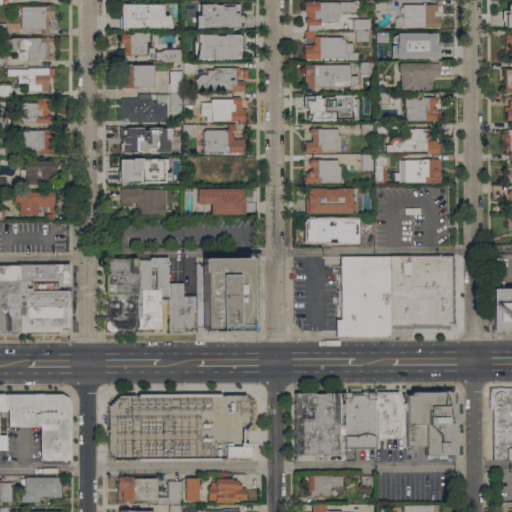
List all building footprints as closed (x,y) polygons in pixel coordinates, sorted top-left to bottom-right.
[(385,0),(385,10),(373,10),(373,0),(385,0)] [(303,1),(317,1),(317,2),(353,1),(353,11),(338,12),(338,17),(336,17),(336,22),(319,22),(319,24),(317,24),(317,30),(306,30),(305,24),(305,23),(304,22),(304,20),(305,18),(305,17),(305,12),(303,12),(303,1)] [(125,14),(120,14),(120,3),(152,3),(152,8),(154,8),(154,12),(151,12),(152,25),(125,25),(125,14)] [(196,28),(195,15),(198,15),(198,3),(214,3),(214,4),(221,4),(221,3),(239,3),(239,12),(237,12),(237,15),(241,15),(242,27),(196,28)] [(393,27),(393,18),(402,18),(402,13),(399,13),(399,7),(402,7),(402,4),(436,4),(436,17),(437,16),(437,27),(393,27)] [(20,6),(52,6),(53,17),(50,17),(48,18),(47,19),(47,21),(48,22),(50,23),(50,29),(20,29),(20,6)] [(352,30),(352,18),(369,18),(369,30),(367,30),(354,30),(352,30)] [(175,19),(175,30),(163,30),(163,19),(175,19)] [(367,30),(354,30),(354,42),(367,42),(367,30)] [(387,41),(374,41),(374,30),(387,30),(387,41)] [(303,60),(303,48),(311,48),(311,44),(312,44),(312,37),(304,37),(303,31),(313,31),(313,36),(340,36),(340,38),(344,38),(344,42),(351,42),(351,51),(356,51),(356,59),(303,60)] [(146,55),(123,55),(122,54),(122,53),(122,52),(123,51),(123,50),(123,44),(120,44),(119,33),(132,33),(132,32),(148,32),(148,41),(145,41),(146,55)] [(238,58),(196,58),(198,42),(197,42),(197,33),(214,33),(214,35),(223,35),(223,33),(238,33),(238,35),(242,35),(242,52),(238,52),(238,58)] [(433,46),(439,46),(439,59),(430,59),(430,58),(401,58),(401,35),(436,35),(438,37),(438,41),(436,42),(433,42),(433,46)] [(10,37),(54,37),(53,60),(16,59),(16,51),(10,51),(10,37)] [(9,46),(1,46),(1,39),(9,38),(9,46)] [(162,61),(162,60),(159,60),(159,59),(154,59),(154,51),(159,51),(159,50),(162,50),(162,49),(181,48),(181,61),(162,61)] [(359,74),(359,61),(371,61),(371,74),(359,74)] [(193,73),(182,73),(182,62),(193,62),(193,73)] [(152,87),(122,87),(122,64),(152,63),(152,87)] [(304,87),(304,82),(303,82),(303,64),(349,63),(349,74),(356,74),(357,84),(352,84),(352,86),(304,87)] [(397,63),(428,63),(428,64),(438,63),(438,76),(433,76),(433,81),(429,81),(429,82),(430,83),(430,84),(430,85),(430,87),(429,88),(429,89),(398,89),(398,74),(397,74),(397,63)] [(5,68),(27,68),(27,67),(53,67),(53,77),(47,77),(47,91),(26,91),(27,83),(17,83),(17,76),(5,76),(5,68)] [(242,90),(224,90),(224,88),(194,88),(194,78),(201,74),(206,74),(206,69),(212,69),(212,67),(238,67),(238,71),(242,71),(243,72),(244,74),(244,75),(244,76),(243,77),(242,78),(239,78),(239,76),(235,76),(235,85),(242,85),(242,90)] [(511,67),(511,90),(503,90),(503,67),(511,67)] [(168,93),(168,70),(181,70),(181,93),(180,93),(169,93),(168,93)] [(0,84),(10,85),(9,96),(0,96),(0,84)] [(370,104),(359,104),(359,92),(370,92),(370,104)] [(388,104),(374,103),(374,92),(388,92),(388,104)] [(169,93),(180,93),(180,111),(169,108),(169,93)] [(182,104),(182,93),(194,93),(193,104),(182,104)] [(205,121),(205,115),(200,115),(200,101),(209,101),(209,99),(231,98),(231,97),(239,96),(239,111),(243,111),(243,121),(205,121)] [(511,96),(511,120),(506,120),(506,111),(503,111),(503,107),(508,107),(508,101),(509,101),(509,96),(511,96)] [(342,121),(305,121),(305,118),(304,118),(304,110),(308,110),(308,105),(312,105),(312,104),(311,104),(309,104),(308,102),(308,100),(308,99),(309,98),(310,97),(340,97),(347,99),(347,111),(342,111),(342,121)] [(403,97),(417,97),(417,99),(419,99),(419,97),(433,97),(434,97),(435,98),(435,99),(436,100),(435,102),(435,103),(434,104),(433,104),(433,107),(434,107),(435,107),(435,108),(436,108),(436,109),(436,111),(438,111),(438,118),(433,118),(433,119),(404,119),(404,107),(403,107),(403,97)] [(21,122),(20,121),(20,120),(19,119),(19,117),(19,116),(20,114),(21,113),(21,102),(35,102),(35,98),(49,98),(49,111),(47,111),(47,110),(45,110),(45,115),(49,115),(49,123),(33,123),(33,122),(21,122)] [(119,114),(119,98),(134,98),(135,114),(119,114)] [(182,118),(177,123),(173,119),(178,114),(182,118)] [(181,123),(191,123),(192,134),(181,134),(181,123)] [(202,152),(202,128),(226,128),(226,123),(233,123),(233,138),(242,138),(243,151),(202,152)] [(360,133),(360,123),(371,123),(371,133),(360,133)] [(385,134),(374,134),(374,123),(385,123),(385,134)] [(121,148),(121,141),(119,141),(119,125),(135,125),(135,128),(167,127),(167,137),(161,137),(161,138),(161,139),(161,140),(160,142),(159,143),(152,143),(152,147),(135,148),(135,150),(129,150),(129,148),(121,148)] [(339,151),(304,152),(304,141),(310,141),(310,135),(308,134),(308,132),(308,131),(309,129),(310,128),(336,128),(336,135),(339,135),(339,151)] [(430,128),(430,140),(437,140),(437,143),(439,143),(439,153),(426,153),(426,151),(384,151),(384,144),(388,144),(388,142),(389,140),(391,137),(393,136),(397,136),(407,136),(407,128),(430,128)] [(503,129),(511,128),(511,150),(505,150),(505,143),(503,143),(503,129)] [(21,129),(46,129),(46,151),(23,151),(23,147),(20,147),(21,129)] [(179,154),(163,154),(164,142),(179,142),(179,154)] [(360,170),(360,154),(372,154),(372,170),(360,170)] [(373,181),(373,154),(386,154),(386,165),(382,166),(382,181),(373,181)] [(195,167),(182,166),(183,155),(195,155),(195,167)] [(122,186),(122,157),(133,157),(153,157),(153,181),(129,181),(129,186),(122,186)] [(397,182),(397,174),(399,174),(399,163),(397,163),(397,159),(421,159),(421,158),(439,158),(439,183),(423,183),(423,182),(397,182)] [(336,159),(336,164),(339,164),(339,185),(308,185),(307,181),(303,181),(303,172),(306,172),(306,171),(307,170),(308,170),(309,169),(311,169),(310,166),(309,165),(308,164),(308,162),(308,161),(309,159),(310,159),(336,159)] [(53,160),(53,169),(54,169),(54,171),(55,173),(55,175),(54,179),(50,179),(50,183),(23,183),(23,177),(19,177),(19,170),(23,170),(23,160),(53,160)] [(204,177),(204,172),(211,172),(211,160),(234,160),(234,161),(236,161),(236,167),(234,167),(234,174),(242,173),(242,181),(227,182),(227,177),(204,177)] [(176,184),(164,185),(164,173),(176,173),(176,184)] [(241,187),(241,194),(243,194),(243,200),(243,209),(241,209),(241,213),(209,214),(209,203),(196,203),(196,188),(241,187)] [(350,212),(304,212),(304,197),(305,197),(305,187),(323,187),(323,188),(335,188),(335,187),(348,187),(348,197),(350,197),(350,212)] [(119,188),(138,188),(138,189),(164,188),(164,214),(143,214),(141,213),(139,212),(138,210),(137,209),(137,207),(137,201),(119,202),(119,188)] [(19,215),(19,202),(13,202),(13,192),(51,192),(51,206),(36,205),(36,215),(19,215)] [(371,215),(373,215),(373,230),(360,230),(360,216),(368,216),(368,215),(371,215)] [(304,218),(329,218),(329,224),(345,224),(345,235),(341,235),(341,239),(329,239),(329,246),(318,246),(318,232),(315,232),(315,228),(304,228),(304,218)] [(335,334),(335,319),(339,319),(339,256),(388,255),(388,325),(388,334),(335,334)] [(388,255),(388,325),(447,325),(447,315),(450,315),(450,271),(452,271),(452,255),(388,255)] [(135,260),(135,329),(160,329),(160,296),(166,296),(166,282),(166,257),(149,257),(149,260),(135,260)] [(202,326),(201,257),(249,257),(249,325),(216,325),(216,326),(202,326)] [(105,258),(135,258),(135,260),(135,329),(116,329),(115,330),(113,331),(109,330),(107,329),(106,328),(105,326),(105,324),(106,322),(107,320),(107,294),(105,294),(105,258)] [(18,332),(0,332),(0,264),(17,264),(18,332)] [(17,264),(18,332),(59,332),(59,327),(67,327),(67,290),(31,290),(31,284),(55,284),(55,287),(67,287),(67,264),(17,264)] [(166,296),(166,282),(183,282),(183,296),(194,296),(194,307),(192,307),(192,330),(168,330),(168,314),(166,314),(166,296)] [(511,288),(511,328),(492,328),(492,288),(511,288)] [(511,459),(493,459),(492,414),(486,415),(486,391),(485,390),(489,384),(490,385),(511,385),(511,459)] [(373,391),(374,447),(349,448),(349,450),(346,450),(346,448),(344,448),(344,433),(344,403),(344,392),(373,391)] [(373,391),(374,447),(374,448),(386,448),(386,438),(402,438),(402,391),(373,391)] [(404,447),(404,394),(409,394),(409,392),(452,391),(453,455),(423,455),(423,447),(404,447)] [(344,403),(344,433),(337,434),(337,435),(339,435),(339,442),(338,442),(338,454),(321,454),(321,456),(318,457),(318,454),(295,454),(294,393),(313,392),(313,393),(323,393),(337,392),(337,395),(341,395),(341,400),(337,400),(337,403),(344,403)] [(5,409),(5,394),(5,393),(60,393),(61,394),(64,395),(65,396),(67,398),(68,400),(68,459),(38,459),(38,426),(7,426),(7,409),(5,409)] [(225,446),(225,457),(249,457),(249,446),(225,446)] [(329,496),(306,496),(305,483),(307,483),(307,475),(329,475),(340,475),(340,485),(329,485),(329,496)] [(373,489),(360,489),(360,475),(373,475),(373,489)] [(155,500),(150,500),(150,502),(147,502),(147,500),(133,500),(133,501),(121,501),(121,497),(119,497),(119,491),(117,491),(117,484),(115,484),(115,479),(117,479),(117,476),(132,476),(132,478),(155,477),(156,496),(167,496),(167,481),(179,480),(179,503),(167,503),(167,504),(165,504),(155,504),(155,500)] [(19,502),(19,479),(23,479),(23,477),(59,477),(59,498),(49,498),(49,496),(38,496),(38,502),(19,502)] [(196,478),(197,500),(188,500),(188,502),(184,502),(183,478),(196,478)] [(231,499),(231,502),(214,502),(214,501),(207,501),(207,485),(209,485),(209,482),(214,482),(214,479),(232,479),(232,480),(239,480),(239,482),(241,482),(241,488),(245,488),(245,499),(231,499)] [(0,482),(11,482),(10,502),(0,502),(0,482)]
